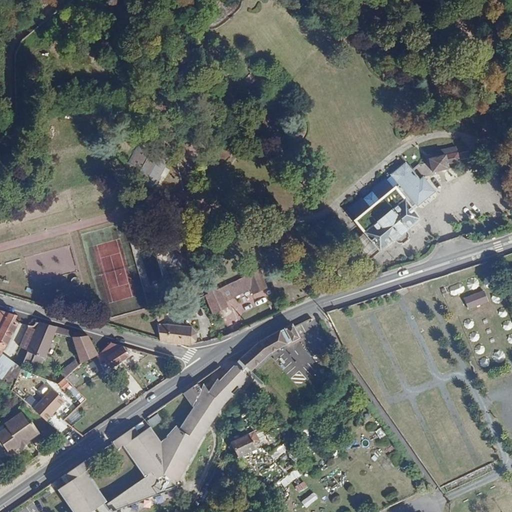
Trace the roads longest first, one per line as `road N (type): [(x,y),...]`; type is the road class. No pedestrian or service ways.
road 1 (tertiary): [(202,366),(322,303),(511,241)]
road 2 (tertiary): [(0,508),(202,366)]
road 3 (residential): [(202,366),(195,356),(0,301)]
